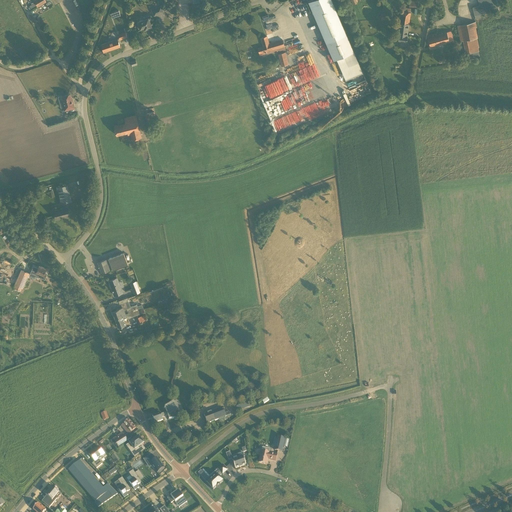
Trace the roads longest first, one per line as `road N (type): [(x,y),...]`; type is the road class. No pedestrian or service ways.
road 1 (residential): [(387,383),(261,413),(181,472)]
road 2 (unclassified): [(85,90),(111,59),(273,0)]
road 3 (unclassified): [(62,263),(102,211),(85,90)]
road 4 (unclassified): [(136,407),(103,317),(62,263)]
road 5 (residential): [(348,511),(251,470),(229,481),(219,511)]
road 6 (residential): [(14,511),(66,457),(136,407)]
road 7 (residential): [(380,511),(387,383)]
